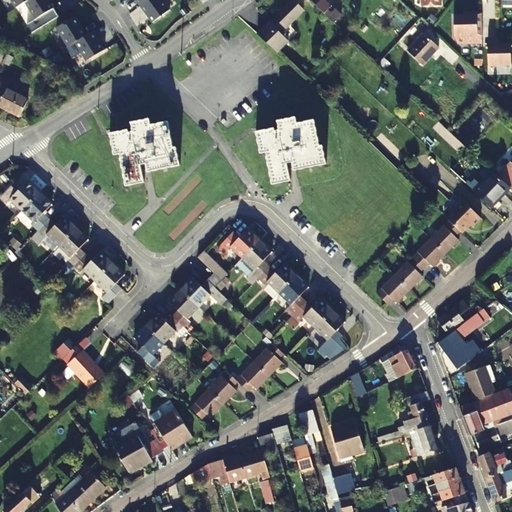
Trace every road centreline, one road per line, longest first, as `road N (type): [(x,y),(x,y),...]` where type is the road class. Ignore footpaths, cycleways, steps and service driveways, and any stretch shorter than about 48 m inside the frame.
road 1 (residential): [(390,338),(110,511)]
road 2 (residential): [(162,266),(227,211),(255,207),(390,338)]
road 3 (residential): [(486,511),(412,324)]
road 4 (residential): [(19,147),(162,266)]
road 5 (residential): [(19,147),(147,67)]
road 6 (residential): [(511,232),(412,324)]
